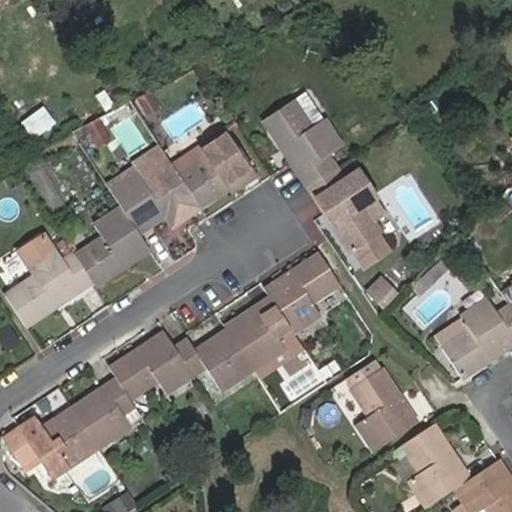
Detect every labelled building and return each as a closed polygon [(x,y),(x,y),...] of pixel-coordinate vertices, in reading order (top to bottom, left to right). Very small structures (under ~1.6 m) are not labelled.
[(147,117),(162,108),(154,92),(139,101),(147,117)] [(330,157),(344,148),(308,95),(263,122),(307,188),(337,168),(330,157)] [(44,107),(22,123),(33,140),(56,124),(44,107)] [(231,183),(233,187),(255,172),(227,130),(201,148),(208,159),(181,178),(194,198),(201,209),(227,191),(224,187),(231,183)] [(208,159),(201,148),(173,167),(174,168),(181,178),(208,159)] [(173,167),(165,155),(137,174),(146,186),(174,168),(173,167)] [(359,172),(351,159),(337,168),(346,181),(359,172)] [(174,168),(146,186),(137,174),(110,192),(121,208),(139,234),(194,198),(181,178),(174,168)] [(378,237),(382,234),(364,207),(377,198),(359,172),(346,181),(337,168),(307,188),(351,254),(354,251),(364,266),(387,251),(378,237)] [(107,187),(110,192),(137,174),(134,169),(107,187)] [(227,191),(230,195),(257,176),(255,172),(233,187),(231,183),(224,187),(227,191)] [(95,288),(150,252),(146,246),(139,234),(121,208),(93,227),(102,239),(75,257),(92,283),(95,288)] [(5,296),(26,328),(92,283),(75,257),(74,255),(62,263),(43,236),(18,253),(34,277),(5,296)] [(321,315),(313,303),(341,285),(321,254),(265,291),(269,296),(272,300),(290,329),(294,334),(321,315)] [(370,291),(376,297),(391,283),(385,276),(370,291)] [(376,297),(384,306),(399,291),(391,283),(376,297)] [(511,286),(501,293),(511,308),(511,310),(511,286)] [(269,296),(224,326),(227,330),(272,300),(269,296)] [(255,371),(286,350),(277,338),(290,329),(272,300),(227,330),(255,371)] [(442,350),(462,380),(511,347),(511,310),(511,308),(499,316),(490,301),(461,319),(469,332),(442,350)] [(292,359),(305,350),(294,334),(290,329),(277,338),(286,350),(292,359)] [(222,393),(255,371),(227,330),(195,352),(187,341),(176,349),(194,377),(206,369),(222,393)] [(194,377),(176,349),(168,337),(165,332),(110,369),(116,379),(131,401),(158,382),(166,395),(194,377)] [(255,371),(261,380),(292,359),(286,350),(255,371)] [(327,378),(339,371),(334,363),(322,371),(327,378)] [(357,427),(375,454),(418,425),(383,372),(352,392),(370,419),(357,427)] [(136,408),(131,401),(116,379),(72,409),(100,450),(131,428),(130,426),(123,416),(136,408)] [(130,426),(142,417),(136,408),(123,416),(130,426)] [(40,457),(56,480),(100,450),(72,409),(40,430),(34,420),(21,429),(7,438),(10,442),(26,466),(40,457)] [(455,492),(471,482),(434,426),(403,448),(421,475),(409,483),(427,511),(455,492)] [(409,483),(421,475),(403,448),(391,455),(409,483)] [(511,511),(511,480),(500,463),(471,482),(455,492),(468,511),(483,511),(486,511),(511,511)] [(112,505),(115,511),(128,511),(137,506),(129,494),(112,505)]
